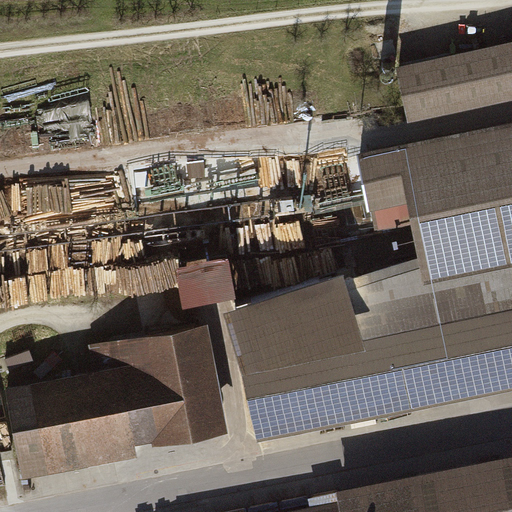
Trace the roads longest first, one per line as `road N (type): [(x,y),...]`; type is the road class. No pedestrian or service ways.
road 1 (track): [(0,50),(511,0)]
road 2 (residential): [(64,511),(511,423)]
